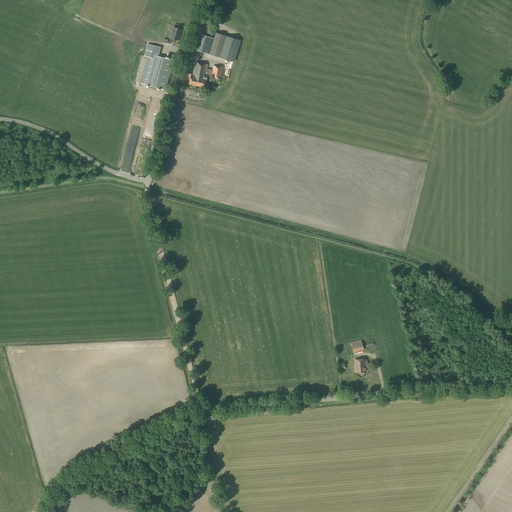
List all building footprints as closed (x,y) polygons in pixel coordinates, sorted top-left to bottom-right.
[(178,41),(181,30),(173,27),(170,39),(178,41)] [(199,34),(194,49),(233,62),(240,41),(216,33),(214,38),(199,34)] [(165,90),(173,61),(158,57),(160,48),(151,45),(147,44),(144,56),(148,57),(141,83),(165,90)] [(212,70),(207,69),(208,65),(195,62),(192,77),(190,77),(189,84),(205,87),(207,77),(221,80),(223,68),(213,66),(212,70)] [(353,353),(364,350),(361,340),(351,343),(353,353)] [(365,361),(365,359),(354,360),(355,373),(366,372),(366,369),(368,369),(368,361),(365,361)]
